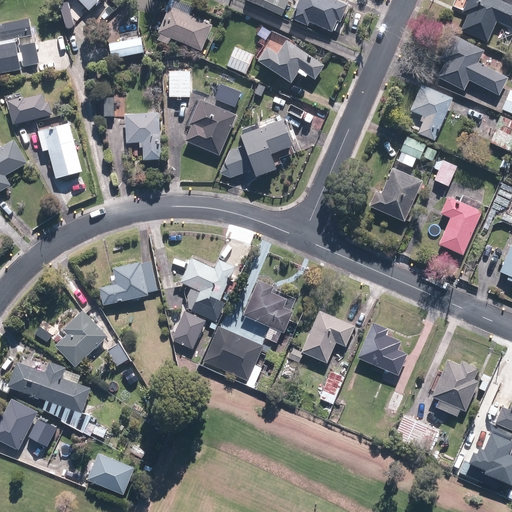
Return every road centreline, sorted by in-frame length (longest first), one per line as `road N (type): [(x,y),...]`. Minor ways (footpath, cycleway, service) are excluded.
road 1 (residential): [(303,239),(223,208),(139,209),(81,229),(0,296)]
road 2 (residential): [(303,239),(404,0)]
road 3 (residential): [(303,239),(511,329)]
